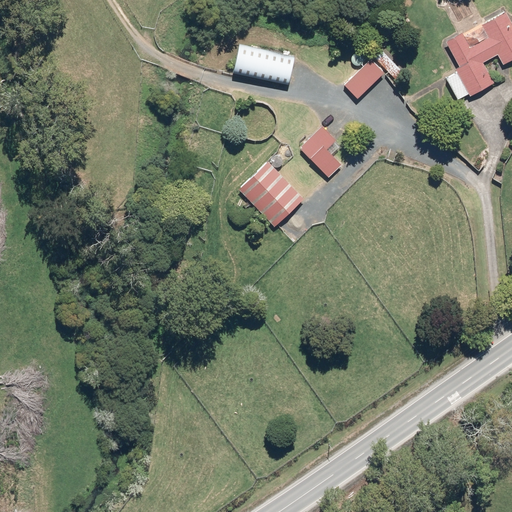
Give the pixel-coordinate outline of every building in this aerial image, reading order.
[(471,92),(472,94),(495,82),(484,61),(499,52),(505,63),(511,58),(511,19),(507,10),(483,23),(484,25),(466,35),(464,31),(448,40),(462,65),(458,67),(459,71),(448,77),(459,98),(471,92)] [(235,71),(290,84),(296,56),(241,44),(235,71)] [(345,83),(358,97),(386,71),(383,68),(392,60),(383,49),(345,83)] [(329,176),(343,163),(328,147),(337,139),(324,125),(301,146),(329,176)] [(269,160),(240,188),(276,225),(305,198),(269,160)]
